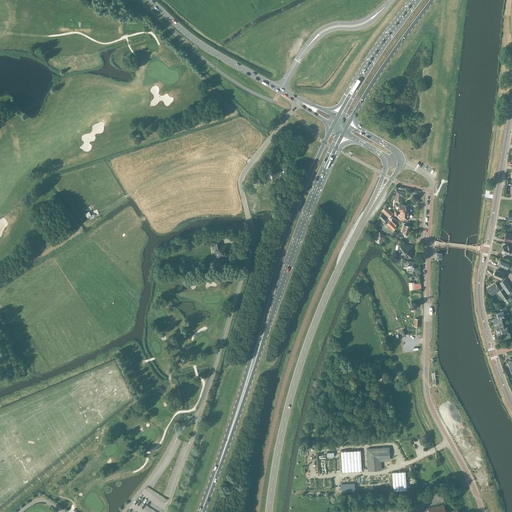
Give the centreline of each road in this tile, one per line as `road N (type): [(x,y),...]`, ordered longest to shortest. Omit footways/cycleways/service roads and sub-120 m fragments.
road 1 (secondary): [(269,511),(309,338),(396,160)]
road 2 (primary): [(333,125),(283,245),(235,418)]
road 3 (primary): [(235,418),(310,204),(344,132)]
road 4 (residential): [(482,511),(428,396),(429,243)]
road 5 (track): [(259,152),(236,156),(225,194),(171,205),(31,275)]
road 6 (tertiary): [(511,405),(480,307),(485,249)]
road 7 (tertiary): [(280,90),(209,51),(149,0)]
road 8 (unclassified): [(280,90),(318,34),(368,21),(391,0)]
road 9 (primary): [(348,124),(432,0)]
road 10 (tertiary): [(485,249),(511,108)]
road 11 (primary): [(416,0),(337,117)]
